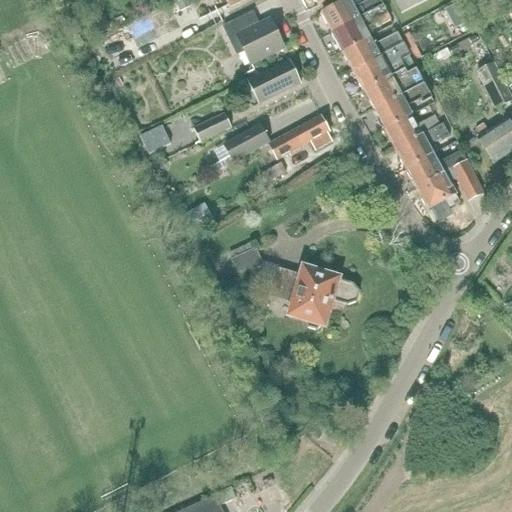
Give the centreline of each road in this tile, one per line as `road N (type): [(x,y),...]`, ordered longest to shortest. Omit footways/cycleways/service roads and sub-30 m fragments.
road 1 (residential): [(466,266),(416,232),(290,0)]
road 2 (unclassified): [(316,511),(383,417),(466,266)]
